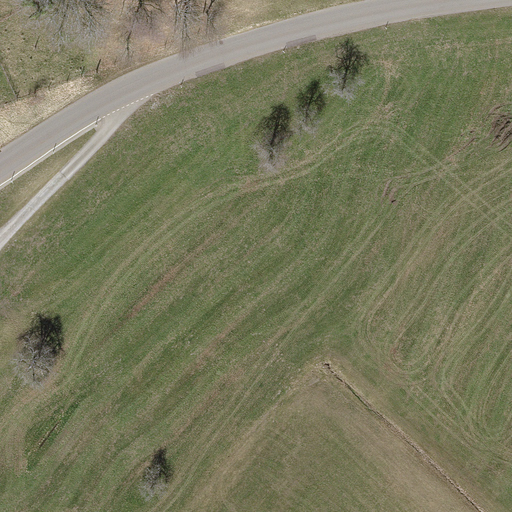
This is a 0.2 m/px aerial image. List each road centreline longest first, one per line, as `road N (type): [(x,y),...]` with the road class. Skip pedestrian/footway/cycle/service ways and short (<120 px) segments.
road 1 (tertiary): [(0,168),(151,78),(368,19),(484,0)]
road 2 (track): [(125,90),(109,129),(0,247)]
